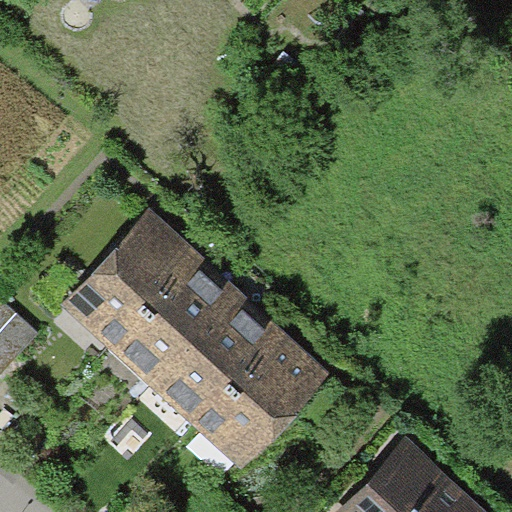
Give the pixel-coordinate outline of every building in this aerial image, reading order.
[(511,20),(511,0),(450,0),(451,1),(511,22),(511,20)] [(149,207),(61,303),(107,345),(195,249),(149,207)] [(238,288),(195,249),(107,345),(150,385),(238,288)] [(192,423),(280,327),(238,288),(150,385),(192,423)] [(0,297),(0,374),(38,333),(0,297)] [(242,469),(330,372),(280,327),(192,423),(242,469)] [(489,511),(406,436),(335,511),(489,511)] [(237,511),(214,491),(194,511),(237,511)]
